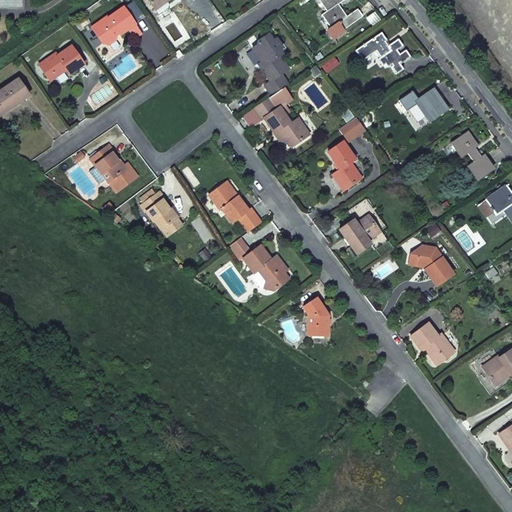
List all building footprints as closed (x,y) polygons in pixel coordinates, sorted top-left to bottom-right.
[(164,0),(163,0),(152,8),(157,15),(168,8),(169,6),(166,1),(164,0)] [(356,10),(347,17),(338,5),(345,0),(318,0),(318,1),(326,12),(321,15),(330,29),(327,31),(332,39),(344,31),(343,30),(362,17),(356,10)] [(99,32),(98,38),(102,44),(107,44),(114,39),(115,35),(118,33),(119,34),(127,29),(133,38),(140,33),(134,24),(121,7),(107,17),(106,17),(94,25),(99,32)] [(90,28),(98,38),(99,32),(94,25),(90,28)] [(386,41),(381,34),(373,39),(374,40),(372,41),(371,40),(364,45),(364,46),(363,48),(362,46),(355,51),(358,57),(360,56),(363,61),(375,53),(379,59),(378,60),(382,66),(385,65),(387,68),(391,65),(392,67),(391,68),(396,75),(403,70),(398,64),(400,63),(401,64),(410,58),(397,40),(388,46),(385,42),(386,41)] [(283,88),(288,84),(282,75),(287,71),(278,58),(281,56),(278,53),(281,50),(275,42),(272,44),(267,38),(257,45),(257,47),(251,52),(260,65),(263,69),(260,71),(268,82),(264,86),(271,96),(280,90),(283,88)] [(52,72),(55,75),(64,69),(68,74),(83,64),(70,46),(56,55),(54,52),(37,64),(46,76),(52,72)] [(0,111),(2,114),(28,96),(16,79),(0,90),(0,111)] [(283,88),(280,90),(289,101),(291,100),(283,88)] [(271,96),(252,109),(260,121),(264,119),(274,134),(276,133),(282,141),(287,143),(290,148),(309,135),(298,119),(291,124),(285,116),(289,113),(284,106),(289,101),(280,90),(271,96)] [(414,103),(428,122),(446,110),(433,90),(414,103)] [(339,129),(348,142),(365,130),(355,118),(339,129)] [(476,181),(493,169),(483,156),(479,159),(473,149),(477,146),(467,134),(450,145),(460,158),(466,154),(473,163),(466,168),(476,181)] [(333,175),(343,191),(361,179),(350,164),(355,160),(343,143),(328,153),(340,170),(333,175)] [(124,170),(122,168),(111,154),(113,152),(108,146),(89,160),(107,184),(108,183),(116,192),(137,177),(128,166),(124,170)] [(226,182),(223,185),(234,200),(237,197),(226,182)] [(237,218),(248,232),(261,222),(250,208),(247,211),(237,197),(234,200),(223,185),(208,196),(219,211),(220,209),(231,223),(237,218)] [(511,194),(505,186),(486,200),(497,216),(504,211),(511,221),(511,194)] [(160,230),(161,229),(177,217),(170,208),(168,209),(162,200),(164,199),(158,192),(155,194),(152,190),(139,199),(143,204),(140,206),(152,222),(153,221),(160,230)] [(354,243),(351,245),(357,255),(371,244),(368,241),(380,232),(374,223),(369,216),(357,224),(354,220),(340,230),(345,238),(349,235),(354,243)] [(177,217),(161,229),(167,237),(182,225),(177,217)] [(381,219),(374,223),(380,232),(387,228),(381,219)] [(345,238),(351,245),(354,243),(349,235),(345,238)] [(241,260),(249,254),(238,239),(226,248),(237,263),(241,260)] [(274,264),(270,259),(269,260),(259,246),(249,254),(241,260),(252,274),(256,272),(265,283),(263,289),(272,292),(287,280),(282,274),(285,271),(278,262),(274,264)] [(429,268),(426,270),(438,286),(454,275),(436,250),(422,249),(417,253),(416,257),(410,256),(408,267),(420,268),(423,266),(427,263),(429,268)] [(486,274),(489,278),(497,273),(493,269),(486,274)] [(326,338),(326,325),(327,321),(327,317),(315,300),(301,310),(307,316),(306,336),(326,338)] [(423,348),(432,360),(440,353),(444,359),(454,352),(440,334),(437,337),(427,324),(409,337),(420,350),(423,348)] [(483,369),(494,384),(509,373),(510,376),(511,377),(511,376),(511,350),(500,359),(499,357),(483,369)] [(440,353),(432,360),(436,365),(444,359),(440,353)] [(509,373),(494,384),(495,386),(510,376),(509,373)] [(284,426),(295,435),(304,425),(292,416),(284,426)] [(511,448),(509,450),(511,454),(511,425),(501,433),(511,448)] [(498,435),(509,450),(511,448),(501,433),(498,435)]
